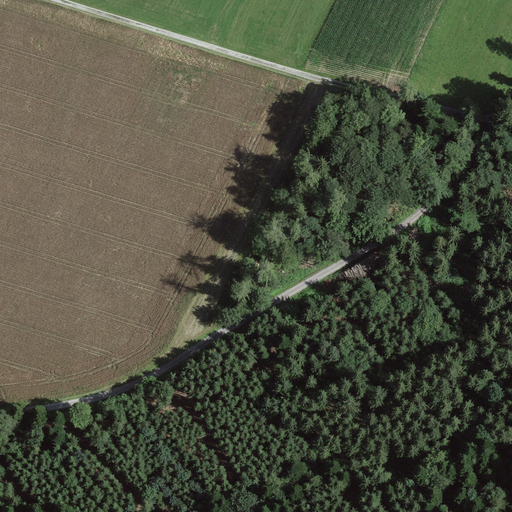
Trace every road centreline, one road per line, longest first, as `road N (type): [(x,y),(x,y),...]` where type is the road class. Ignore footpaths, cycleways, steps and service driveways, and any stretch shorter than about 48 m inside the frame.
road 1 (track): [(0,411),(80,399),(155,373),(407,219),(445,189),(496,122)]
road 2 (track): [(54,0),(496,122),(511,99)]
